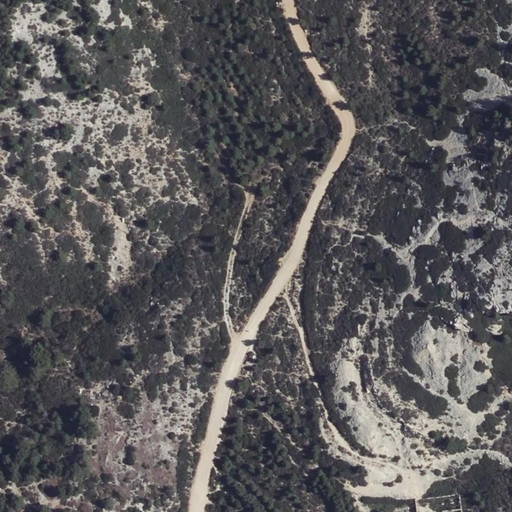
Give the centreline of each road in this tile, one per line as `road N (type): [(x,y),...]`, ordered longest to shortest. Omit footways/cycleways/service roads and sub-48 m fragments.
road 1 (track): [(198,511),(233,365),(291,265),(350,132),(287,0)]
road 2 (track): [(239,353),(225,298),(246,198)]
